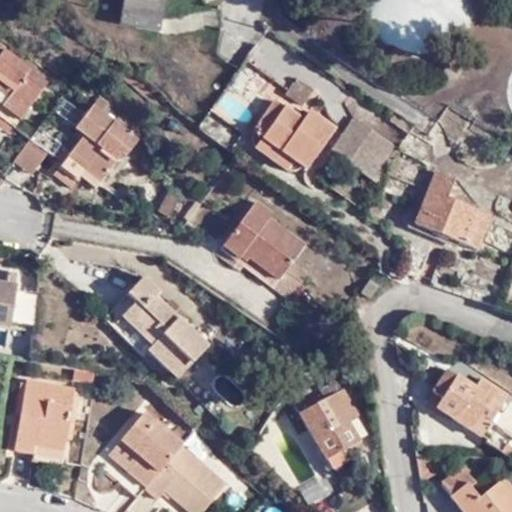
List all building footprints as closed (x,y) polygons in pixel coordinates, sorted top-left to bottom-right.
[(125,0),(122,24),(162,32),(167,0),(125,0)] [(362,0),(362,1),(363,5),(364,9),(365,13),(367,18),(369,22),(372,26),(374,29),(377,33),(380,36),(384,39),(388,42),(392,44),(395,47),(400,48),(404,50),(408,51),(412,52),(416,52),(420,52),(424,52),(431,52),(438,50),(443,48),(447,46),(452,44),(456,40),(461,37),(465,33),(468,29),(471,24),(474,19),(476,14),(478,8),(479,3),(479,0),(362,0)] [(0,87),(10,96),(5,103),(19,114),(23,116),(49,81),(0,44),(0,87)] [(298,78),(287,94),(305,106),(316,89),(298,78)] [(0,99),(4,103),(5,103),(10,96),(0,87),(0,99)] [(98,105),(143,139),(150,130),(105,95),(98,105)] [(257,131),(305,169),(336,128),(310,109),(303,120),(277,101),(257,131)] [(0,107),(0,124),(7,130),(19,114),(5,103),(4,103),(0,107)] [(90,168),(106,181),(129,152),(132,154),(143,139),(98,105),(85,120),(93,127),(88,133),(58,172),(76,185),(84,175),(90,168)] [(410,132),(415,124),(397,112),(392,120),(410,132)] [(332,151),(358,169),(374,149),(379,153),(389,140),(357,119),(332,151)] [(80,127),(88,133),(93,127),(85,120),(80,127)] [(21,163),(36,173),(52,152),(37,140),(21,163)] [(374,149),(358,169),(377,181),(400,148),(389,140),(379,153),(374,149)] [(102,187),(106,181),(90,168),(84,175),(102,187)] [(438,170),(417,223),(477,249),(492,214),(453,197),(459,179),(438,170)] [(175,192),(166,208),(177,213),(185,196),(175,192)] [(271,288),(291,262),(304,245),(270,219),(273,214),(253,202),(217,248),(271,288)] [(306,275),(291,262),(271,288),(286,300),(306,275)] [(145,275),(104,318),(143,357),(149,353),(177,381),(210,348),(157,295),(162,290),(145,275)] [(371,279),(362,292),(370,299),(380,287),(371,279)] [(0,326),(13,329),(22,288),(0,283),(0,326)] [(446,394),(438,405),(481,435),(507,395),(483,378),(475,390),(457,379),(459,375),(448,368),(437,386),(446,394)] [(107,378),(85,373),(83,383),(105,387),(107,378)] [(22,418),(27,420),(34,385),(29,384),(22,418)] [(86,395),(34,385),(27,420),(21,453),(37,457),(40,447),(69,452),(71,444),(75,443),(86,395)] [(429,400),(438,405),(446,394),(437,386),(429,400)] [(337,450),(343,461),(364,451),(358,438),(353,440),(344,420),(357,413),(343,387),(301,411),(325,457),(337,450)] [(123,480),(144,498),(153,487),(189,444),(192,441),(151,409),(126,438),(144,454),(123,480)] [(293,417),(260,436),(302,508),(335,489),(293,417)] [(105,466),(123,480),(144,454),(126,438),(105,466)] [(511,449),(511,443),(508,441),(502,450),(509,455),(511,449)] [(189,444),(153,487),(167,498),(174,490),(200,511),(206,511),(231,479),(189,444)] [(67,463),(69,452),(40,447),(37,457),(67,463)] [(330,468),(343,461),(337,450),(325,457),(330,468)] [(451,492),(467,511),(511,511),(511,465),(478,492),(467,479),(451,492)]
